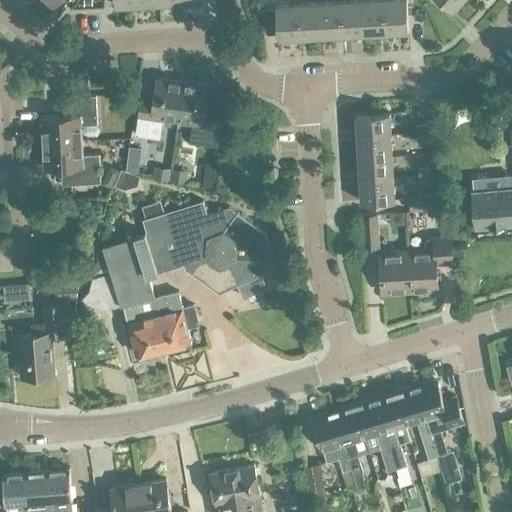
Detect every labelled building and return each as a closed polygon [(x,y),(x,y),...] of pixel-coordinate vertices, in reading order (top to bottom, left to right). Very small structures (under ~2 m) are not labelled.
[(344,34),(366,33),(363,0),(353,0),(342,1),(344,34)] [(363,0),(366,33),(387,32),(384,0),(363,0)] [(384,0),(387,32),(409,30),(406,0),(384,0)] [(443,0),(454,9),(462,0),(443,0)] [(321,36),(344,34),(342,1),(319,2),(321,36)] [(300,37),(321,36),(319,2),(298,3),(300,37)] [(278,38),(300,37),(298,3),(276,5),(276,9),(265,9),(266,34),(278,34),(278,38)] [(178,119),(184,81),(157,77),(153,104),(140,102),(136,134),(160,137),(163,117),(178,119)] [(184,81),(178,119),(193,121),(190,142),(218,145),(223,114),(206,111),(209,84),(184,81)] [(44,142),(82,140),(81,125),(98,124),(96,96),(59,98),(60,115),(42,116),(44,142)] [(416,134),(430,133),(429,104),(414,105),(416,134)] [(358,137),(391,135),(390,112),(356,114),(358,137)] [(430,133),(416,134),(416,143),(431,142),(430,133)] [(359,158),(392,156),(391,135),(358,137),(359,158)] [(82,140),(44,142),(45,167),(63,166),(64,185),(102,183),(100,153),(83,154),(82,140)] [(130,167),(156,170),(157,158),(132,154),(130,167)] [(360,180),(394,179),(392,156),(359,158),(360,180)] [(229,188),(232,168),(232,166),(221,164),(217,186),(229,188)] [(418,177),(432,176),(432,167),(418,168),(418,177)] [(117,185),(123,172),(115,169),(109,181),(117,185)] [(432,176),(418,177),(419,187),(433,186),(432,176)] [(394,179),(360,180),(361,201),(395,199),(394,179)] [(511,186),(473,190),(476,226),(511,222),(511,186)] [(411,211),(437,209),(436,195),(410,196),(411,211)] [(112,274),(122,304),(125,303),(155,294),(149,275),(148,273),(157,270),(187,260),(190,268),(220,290),(239,282),(242,290),(263,281),(259,273),(265,270),(266,238),(230,211),(207,219),(202,204),(165,215),(163,207),(148,212),(151,220),(146,221),(150,234),(151,236),(146,238),(133,243),(132,240),(105,249),(112,274)] [(451,209),(434,210),(435,219),(440,223),(451,223),(451,209)] [(364,247),(380,246),(378,213),(362,214),(364,247)] [(409,249),(411,290),(438,289),(437,264),(455,263),(453,236),(435,237),(436,247),(409,249)] [(382,292),(411,290),(409,249),(380,250),(382,292)] [(90,295),(82,301),(86,315),(122,304),(112,274),(93,279),(90,295)] [(54,300),(76,299),(76,280),(54,281),(54,300)] [(178,290),(151,297),(154,309),(157,309),(158,313),(154,314),(162,347),(190,340),(187,331),(194,329),(190,311),(183,312),(178,290)] [(125,303),(136,353),(162,347),(154,314),(158,313),(157,309),(154,309),(151,297),(125,303)] [(53,373),(50,334),(67,333),(64,303),(45,305),(46,332),(13,334),(14,350),(19,349),(21,375),(53,373)] [(447,451),(440,426),(464,419),(456,391),(442,395),(437,378),(416,385),(438,454),(447,451)] [(428,457),(438,454),(416,385),(396,391),(406,421),(416,418),(428,457)] [(410,436),(406,421),(396,391),(375,397),(385,428),(398,468),(406,466),(399,440),(410,436)] [(376,431),(385,428),(375,397),(354,404),(368,448),(380,445),(376,431)] [(369,449),(354,404),(333,410),(353,470),(361,467),(357,454),(369,449)] [(344,472),(352,469),(333,410),(313,416),(323,447),(327,462),(340,458),(344,472)] [(468,435),(451,439),(453,450),(471,447),(468,435)] [(240,511),(262,511),(254,464),(234,467),(237,485),(242,511),(240,511)] [(307,465),(312,496),(324,494),(320,464),(307,465)] [(48,468),(51,501),(58,500),(59,511),(73,511),(70,466),(48,468)] [(218,511),(240,511),(242,511),(237,485),(234,467),(211,472),(218,511)] [(41,511),(41,501),(51,501),(48,468),(27,470),(30,511),(41,511)] [(30,511),(27,470),(5,472),(5,477),(0,477),(0,504),(7,504),(7,511),(30,511)] [(139,482),(143,511),(171,511),(166,478),(139,482)] [(143,511),(139,482),(111,487),(115,511),(143,511)]
